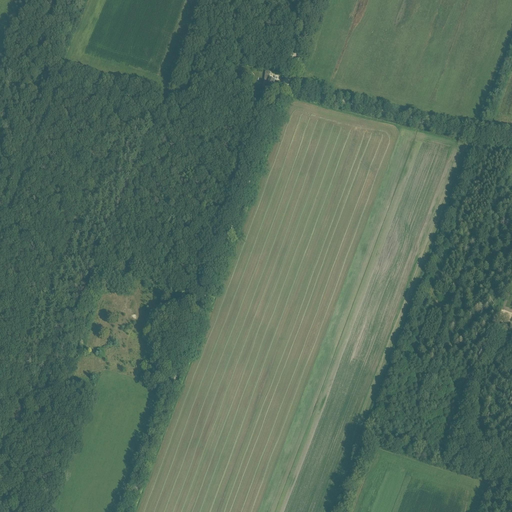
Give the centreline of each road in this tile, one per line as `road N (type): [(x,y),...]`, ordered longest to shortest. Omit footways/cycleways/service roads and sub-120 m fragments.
road 1 (track): [(268,127),(118,80),(0,407)]
road 2 (track): [(282,88),(511,139)]
road 3 (unclassified): [(126,511),(206,293)]
road 4 (track): [(206,293),(282,88)]
